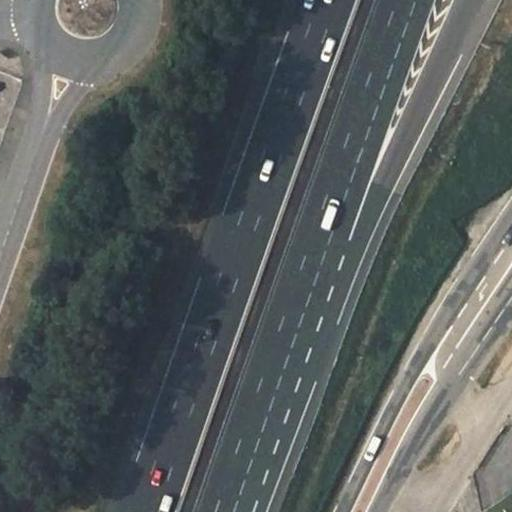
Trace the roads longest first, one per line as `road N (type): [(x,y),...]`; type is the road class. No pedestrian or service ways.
road 1 (motorway): [(327,0),(147,511)]
road 2 (secondary): [(511,209),(407,379),(342,511)]
road 3 (motorway): [(225,511),(322,237)]
road 4 (motorway): [(322,237),(372,207),(470,0)]
road 5 (secondary): [(376,511),(511,293)]
road 6 (motorway): [(322,237),(407,0)]
